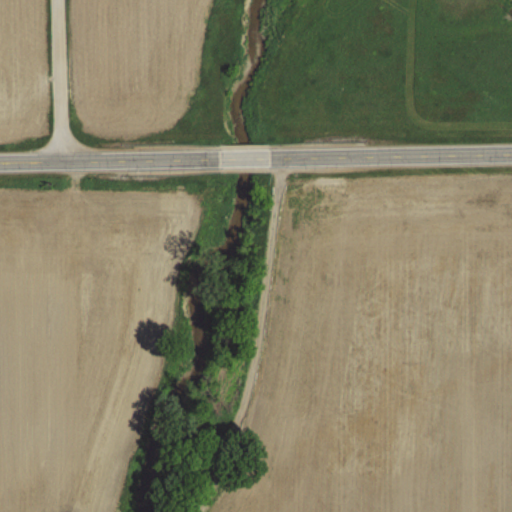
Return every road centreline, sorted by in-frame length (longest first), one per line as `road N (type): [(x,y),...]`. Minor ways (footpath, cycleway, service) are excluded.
road 1 (primary): [(511,154),(0,158)]
road 2 (residential): [(71,157),(66,0)]
